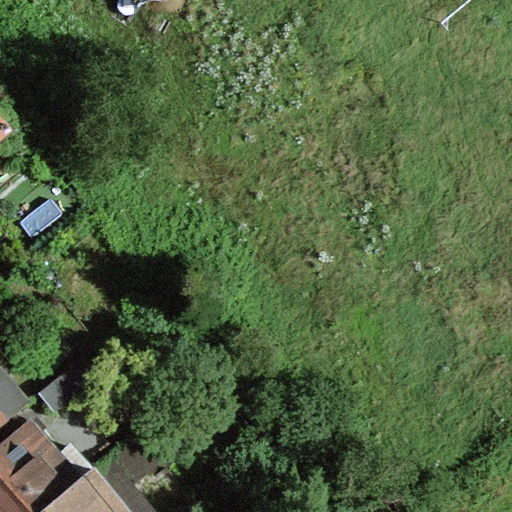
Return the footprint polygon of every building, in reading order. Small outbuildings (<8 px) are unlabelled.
[(0,133),(12,123),(0,108),(0,133)] [(87,380),(73,364),(57,377),(71,393),(87,380)] [(0,380),(0,415),(5,422),(26,404),(4,377),(0,380)] [(71,393),(57,377),(39,393),(53,409),(71,393)] [(29,424),(19,433),(68,492),(82,479),(85,477),(64,452),(57,457),(29,424)] [(18,432),(0,446),(0,511),(42,511),(68,492),(19,433),(18,432)] [(154,511),(109,457),(85,477),(82,479),(109,511),(154,511)] [(68,492),(42,511),(109,511),(82,479),(68,492)]
